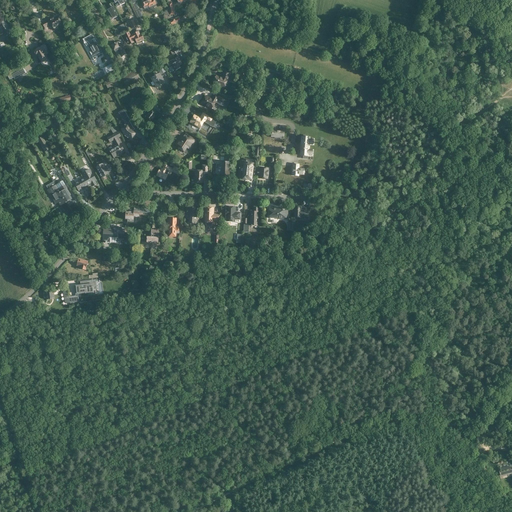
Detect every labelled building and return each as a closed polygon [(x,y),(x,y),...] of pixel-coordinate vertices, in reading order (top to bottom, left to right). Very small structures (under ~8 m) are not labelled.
[(151,9),(156,7),(156,6),(156,4),(160,3),(158,0),(144,0),(141,1),(145,9),(149,7),(150,8),(151,9)] [(108,10),(109,12),(110,12),(113,19),(118,16),(111,3),(107,5),(109,9),(108,10)] [(165,16),(174,14),(172,3),(168,4),(169,11),(163,13),(165,16)] [(136,4),(133,5),(142,23),(145,21),(143,18),(141,13),(143,11),(142,9),(140,10),(139,10),(136,4)] [(51,20),(41,25),(44,30),(47,29),(46,26),(51,23),(54,28),(61,24),(58,17),(51,20)] [(9,37),(15,34),(11,28),(6,32),(9,37)] [(141,34),(140,35),(139,32),(131,36),(129,33),(124,35),(129,45),(134,42),(133,39),(135,38),(137,43),(144,40),(141,34)] [(91,35),(82,39),(87,48),(91,56),(93,55),(94,58),(98,55),(100,58),(104,55),(99,48),(98,48),(97,46),(98,45),(97,42),(95,43),(91,35)] [(112,46),(111,46),(114,51),(115,52),(116,53),(119,52),(122,57),(127,55),(123,47),(121,48),(120,47),(117,42),(111,45),(112,46)] [(36,56),(37,55),(41,63),(48,59),(46,55),(49,54),(48,51),(45,45),(34,50),(35,51),(34,51),(36,56)] [(181,51),(179,47),(171,52),(173,56),(181,51)] [(175,69),(175,70),(181,68),(180,65),(182,64),(180,61),(179,62),(178,60),(180,60),(178,57),(167,62),(169,68),(168,69),(170,73),(174,71),(173,70),(175,69)] [(166,72),(162,65),(157,67),(161,74),(166,72)] [(26,73),(23,67),(7,76),(9,80),(13,78),(14,79),(26,73)] [(135,70),(122,78),(127,87),(140,80),(135,70)] [(213,82),(214,82),(213,84),(224,88),(227,81),(228,81),(231,72),(225,70),(222,78),(216,76),(215,78),(213,82)] [(165,83),(160,74),(152,78),(157,88),(160,86),(161,87),(164,85),(164,84),(165,83)] [(114,78),(105,83),(109,90),(118,85),(116,82),(120,80),(118,77),(115,79),(114,78)] [(291,87),(285,95),(288,97),(294,89),(291,87)] [(148,100),(150,102),(151,100),(150,97),(144,94),(141,99),(139,98),(137,100),(139,101),(138,103),(144,106),(148,100)] [(201,103),(212,109),(216,102),(217,103),(218,100),(223,103),(224,99),(214,94),(211,99),(206,96),(201,103)] [(129,118),(124,110),(119,113),(124,121),(125,120),(127,119),(129,118)] [(151,122),(157,114),(151,110),(148,114),(147,113),(144,117),(148,120),(147,121),(150,123),(151,122)] [(190,122),(200,129),(204,122),(205,123),(207,120),(211,122),(213,119),(203,113),(200,118),(194,115),(190,122)] [(126,124),(121,127),(122,129),(121,129),(124,134),(125,135),(125,136),(128,138),(129,137),(131,139),(133,137),(134,138),(135,135),(135,134),(132,132),(133,130),(132,129),(133,127),(129,121),(128,121),(127,119),(125,120),(126,122),(125,123),(126,124)] [(110,151),(114,158),(125,151),(120,144),(116,138),(121,136),(118,131),(117,131),(114,126),(111,129),(113,134),(114,133),(114,134),(108,138),(110,142),(114,140),(117,146),(113,148),(114,149),(110,151)] [(272,131),(272,137),(275,137),(275,138),(280,139),(280,138),(283,138),(284,132),(272,131)] [(303,137),(302,137),(300,155),(303,156),(303,158),(307,159),(307,156),(308,156),(308,155),(312,155),(313,155),(313,151),(312,151),(312,150),(308,150),(308,149),(309,145),(309,144),(313,145),(313,144),(314,144),(314,140),(313,140),(313,139),(309,139),(309,138),(309,137),(308,136),(304,135),(303,136),(303,137)] [(186,147),(189,149),(196,140),(190,136),(187,141),(185,139),(181,136),(178,140),(179,140),(176,145),(179,147),(179,148),(184,151),(186,147)] [(45,140),(40,143),(45,152),(50,149),(45,140)] [(96,167),(102,177),(103,177),(103,178),(106,176),(105,175),(108,174),(107,173),(112,170),(109,165),(107,166),(105,162),(96,167)] [(221,177),(229,177),(230,162),(221,162),(221,177)] [(251,180),(252,177),(253,168),(252,167),(253,164),(245,162),(244,167),(240,166),(239,173),(243,174),(243,179),(247,180),(247,179),(251,180)] [(294,164),(293,174),(298,175),(298,174),(303,174),(304,173),(304,172),(304,171),(304,170),(304,169),(298,168),(299,165),(294,164)] [(179,172),(180,170),(174,167),(173,169),(165,165),(163,168),(162,169),(162,168),(161,170),(160,170),(159,171),(158,171),(157,174),(157,176),(165,180),(168,174),(171,175),(172,172),(178,174),(177,175),(180,176),(182,173),(179,172)] [(195,171),(195,178),(196,178),(196,183),(203,183),(203,179),(203,180),(203,176),(203,174),(208,174),(208,165),(203,165),(203,171),(195,171)] [(260,168),(258,168),(257,178),(259,178),(268,179),(268,176),(268,177),(269,171),(268,171),(268,169),(260,168)] [(82,174),(84,178),(88,185),(91,183),(92,186),(96,184),(95,181),(96,180),(92,174),(90,169),(82,174)] [(85,187),(84,187),(88,185),(84,178),(75,184),(79,191),(85,187)] [(67,192),(66,189),(67,189),(63,181),(56,185),(66,202),(72,199),(69,194),(70,194),(69,191),(67,192)] [(66,202),(56,185),(48,190),(55,201),(56,200),(58,203),(59,202),(61,206),(66,202)] [(195,217),(195,208),(186,207),(186,214),(190,214),(190,224),(196,224),(196,217),(195,217)] [(235,219),(240,219),(240,213),(235,213),(235,207),(227,207),(227,209),(227,211),(226,211),(226,214),(227,215),(227,216),(227,217),(228,217),(228,221),(235,221),(235,219)] [(274,209),(274,207),(269,207),(269,216),(278,216),(278,218),(287,218),(287,211),(282,211),(282,208),(277,208),(276,208),(276,209),(274,209)] [(308,210),(301,210),(301,207),(294,207),(294,217),(301,217),(301,216),(308,216),(308,210)] [(150,212),(150,209),(140,208),(134,208),(134,211),(128,210),(128,212),(126,212),(125,219),(128,219),(128,222),(133,223),(134,217),(139,217),(139,212),(147,213),(147,212),(150,212)] [(212,225),(212,222),(213,222),(213,220),(218,221),(218,215),(213,214),(213,208),(206,208),(206,212),(205,212),(205,218),(205,222),(205,225),(206,226),(207,227),(210,227),(211,227),(211,226),(212,226),(212,225)] [(250,212),(250,225),(258,226),(259,208),(254,208),(254,212),(250,212)] [(169,224),(169,233),(169,234),(176,234),(176,233),(179,233),(179,227),(176,227),(176,218),(170,218),(170,224),(169,224)] [(104,230),(103,243),(106,243),(106,241),(110,237),(118,238),(117,239),(121,239),(124,239),(124,229),(121,229),(121,228),(115,227),(114,231),(110,230),(110,231),(108,231),(108,230),(104,230)] [(243,228),(240,228),(240,231),(234,231),(234,236),(241,237),(242,231),(243,231),(243,228)] [(151,237),(147,237),(142,237),(141,245),(158,246),(159,230),(152,229),(151,237)] [(88,261),(79,259),(77,266),(80,267),(80,268),(86,270),(88,261)] [(78,287),(76,288),(77,294),(93,292),(92,287),(93,287),(93,286),(96,286),(95,280),(80,282),(81,286),(78,286),(78,287)] [(52,290),(45,291),(47,299),(54,298),(52,290)] [(511,472),(511,450),(511,451),(507,454),(509,461),(498,464),(501,476),(511,472)]
